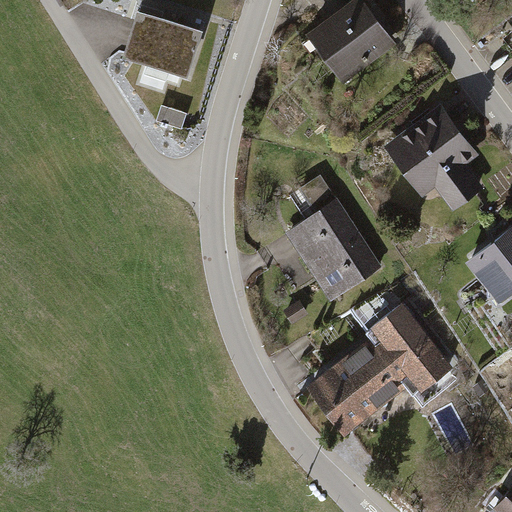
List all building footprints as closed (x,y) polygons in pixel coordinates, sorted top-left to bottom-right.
[(365,0),(360,0),(309,38),(346,87),(401,47),(365,0)] [(204,30),(137,10),(123,57),(190,77),(204,30)] [(187,115),(162,106),(157,122),(181,131),(187,115)] [(482,160),(445,110),(386,153),(424,205),(439,193),(456,216),(487,193),(469,169),(482,160)] [(385,272),(324,181),(304,195),(318,216),(289,236),(336,305),(385,272)] [(511,301),(511,234),(470,265),(502,309),(511,301)] [(457,371),(407,306),(375,330),(380,336),(418,386),(425,396),(457,371)] [(418,386),(380,336),(310,389),(348,439),(418,386)] [(511,511),(511,494),(496,511),(511,511)]
